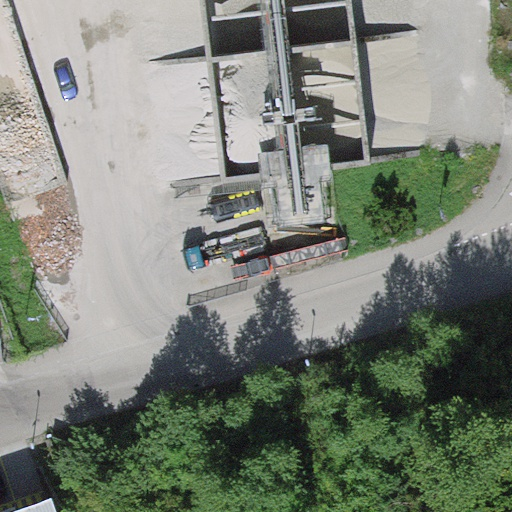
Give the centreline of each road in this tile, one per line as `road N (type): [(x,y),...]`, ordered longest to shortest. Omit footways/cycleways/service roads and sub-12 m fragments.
road 1 (residential): [(511,253),(0,408)]
road 2 (unknown): [(210,344),(67,0)]
